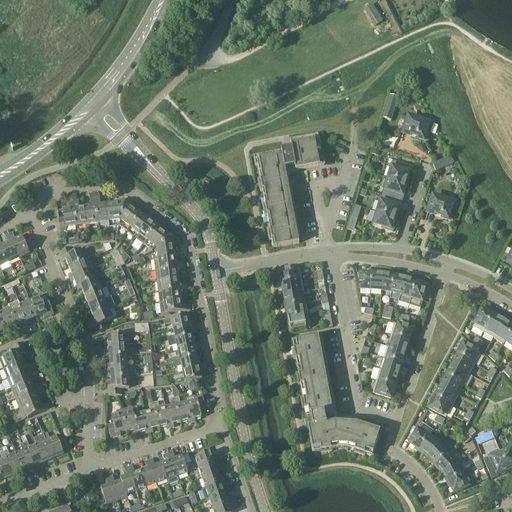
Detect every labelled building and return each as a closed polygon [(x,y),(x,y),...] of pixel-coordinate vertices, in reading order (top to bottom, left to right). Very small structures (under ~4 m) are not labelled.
[(292,19),(303,16),(301,10),(312,7),(309,0),(290,0),(286,2),(292,19)] [(383,22),(372,4),(364,9),(374,27),(383,22)] [(398,98),(390,96),(383,119),(391,121),(398,98)] [(431,125),(408,117),(403,134),(424,141),(427,132),(429,133),(431,132),(433,126),(431,125)] [(299,244),(286,173),(324,166),(323,160),(321,161),(318,146),(320,146),(318,135),(290,140),(292,149),(254,156),(256,167),(258,167),(261,181),(259,182),(261,192),(262,191),(265,206),(263,207),(265,217),(267,216),(270,231),(268,231),(270,241),(272,241),(273,249),(299,244)] [(433,165),(436,172),(453,164),(450,157),(433,165)] [(392,168),(388,179),(406,185),(410,173),(404,172),(406,166),(393,161),(390,168),(392,168)] [(381,196),(395,200),(397,194),(402,196),(406,185),(388,179),(385,190),(384,189),(381,196)] [(359,196),(365,198),(367,192),(361,190),(359,196)] [(381,203),(377,213),(395,219),(399,208),(393,206),(395,200),(381,196),(379,202),(381,203)] [(449,220),(454,203),(433,197),(427,214),(449,220)] [(98,224),(95,199),(90,200),(91,207),(85,208),(88,225),(98,224)] [(100,199),(95,199),(98,224),(100,224),(101,227),(110,226),(109,223),(107,205),(101,206),(100,199)] [(120,203),(107,205),(109,223),(110,226),(110,228),(119,226),(126,200),(120,201),(120,203)] [(130,228),(141,214),(130,206),(132,204),(126,200),(119,226),(127,232),(130,228)] [(77,227),(74,202),(69,203),(70,210),(64,211),(65,219),(59,219),(61,232),(67,231),(66,228),(77,227)] [(88,225),(85,208),(80,209),(79,202),(74,202),(77,227),(88,225)] [(357,220),(361,208),(355,206),(351,218),(357,220)] [(394,222),(395,219),(377,213),(374,225),(387,229),(386,231),(393,233),(396,223),(394,222)] [(130,228),(139,235),(151,218),(148,216),(146,218),(141,214),(130,228)] [(135,239),(144,245),(158,227),(153,223),(154,221),(151,218),(139,235),(135,239)] [(144,245),(152,251),(175,238),(170,234),(169,236),(158,227),(144,245)] [(9,235),(20,258),(30,254),(22,236),(16,239),(13,233),(9,235)] [(20,258),(9,235),(6,237),(8,242),(2,245),(10,263),(20,258)] [(153,261),(154,261),(158,261),(176,258),(174,245),(176,244),(175,238),(152,251),(153,261)] [(0,267),(10,263),(2,245),(0,246),(0,267)] [(85,261),(90,259),(86,249),(74,254),(72,248),(60,253),(64,263),(66,262),(69,268),(85,261)] [(158,261),(154,261),(155,272),(184,268),(184,263),(177,264),(176,258),(158,261)] [(69,275),(70,279),(89,271),(85,261),(69,268),(72,274),(69,275)] [(34,264),(24,268),(26,274),(36,270),(34,264)] [(184,268),(155,272),(157,282),(179,279),(178,274),(185,273),(184,268)] [(280,286),(282,285),(301,281),(299,269),(278,273),(280,286)] [(89,271),(70,279),(72,283),(75,282),(79,292),(82,290),(81,286),(97,280),(95,274),(91,276),(89,271)] [(371,291),(372,275),(361,274),(360,290),(371,291)] [(382,292),(383,276),(372,275),(371,291),(382,292)] [(391,293),(394,278),(384,276),(383,276),(382,292),(391,293)] [(394,278),(391,293),(390,299),(399,301),(398,303),(399,303),(405,280),(394,278)] [(157,282),(158,293),(187,289),(187,284),(179,285),(179,279),(157,282)] [(85,296),(101,290),(97,280),(81,286),(82,290),(85,296)] [(405,280),(399,303),(409,306),(409,305),(416,284),(405,280)] [(282,285),(284,296),(303,293),(301,281),(282,285)] [(421,285),(416,284),(409,305),(420,308),(422,302),(425,294),(426,294),(429,286),(422,284),(421,285)] [(187,289),(158,293),(159,304),(182,301),(181,295),(188,294),(187,289)] [(105,300),(101,290),(85,296),(88,303),(85,304),(86,307),(105,300)] [(284,296),(286,308),(306,305),(303,293),(284,296)] [(40,298),(30,302),(37,318),(43,315),(44,318),(54,315),(46,295),(40,297),(40,298)] [(109,310),(105,300),(86,307),(88,311),(90,310),(93,316),(109,310)] [(182,301),(159,304),(161,318),(170,317),(170,314),(190,311),(190,306),(182,307),(182,301)] [(8,306),(10,310),(17,326),(23,324),(24,326),(28,325),(20,306),(18,302),(8,306)] [(30,302),(20,306),(28,325),(32,324),(30,321),(37,318),(30,302)] [(286,308),(288,320),(308,316),(306,305),(286,308)] [(484,334),(493,316),(488,314),(489,313),(481,308),(477,316),(479,317),(473,328),(484,334)] [(10,310),(0,314),(8,333),(12,332),(10,329),(17,326),(10,310)] [(113,320),(109,310),(93,316),(96,323),(93,324),(97,334),(109,329),(106,323),(113,320)] [(173,324),(174,330),(194,325),(193,322),(190,322),(189,315),(164,321),(165,326),(173,324)] [(310,329),(308,316),(288,320),(291,332),(310,329)] [(494,339),(504,322),(493,316),(484,334),(494,339)] [(505,342),(511,332),(511,328),(504,322),(494,339),(503,346),(506,343),(505,342)] [(394,324),(391,336),(409,342),(411,337),(412,338),(415,329),(407,326),(406,328),(394,324)] [(135,333),(149,333),(148,325),(134,325),(135,333)] [(167,338),(168,342),(193,336),(192,330),(195,329),(194,325),(174,330),(175,336),(167,338)] [(105,344),(105,347),(126,346),(125,335),(107,336),(108,343),(105,344)] [(193,336),(168,342),(164,343),(166,348),(177,345),(179,351),(199,346),(198,343),(195,343),(193,336)] [(409,342),(391,336),(387,348),(406,354),(409,342)] [(333,413),(319,338),(293,343),(294,351),(297,351),(298,360),(296,360),(299,376),(301,376),(303,384),(301,385),(304,401),(306,401),(307,409),(305,410),(307,418),(311,417),(313,427),(309,428),(313,454),(322,452),(322,450),(330,448),(331,450),(339,449),(339,447),(348,447),(347,449),(356,452),(356,450),(365,453),(364,455),(372,457),(380,432),(355,424),(334,423),(326,424),(324,415),(333,413)] [(4,351),(0,353),(0,361),(3,370),(24,362),(21,356),(28,354),(24,343),(12,348),(14,354),(6,357),(4,351)] [(460,351),(458,356),(475,365),(481,354),(469,348),(470,347),(463,343),(458,351),(460,351)] [(109,351),(109,358),(127,356),(126,346),(105,347),(106,351),(109,351)] [(172,359),(173,363),(198,358),(197,351),(200,350),(199,346),(179,351),(180,357),(172,359)] [(406,354),(387,348),(383,359),(387,361),(387,360),(402,365),(406,354)] [(107,365),(107,369),(128,367),(127,356),(109,358),(110,365),(107,365)] [(458,356),(452,366),(469,376),(475,365),(458,356)] [(198,358),(173,363),(174,368),(182,366),(183,372),(203,367),(203,364),(200,365),(198,358)] [(387,361),(383,371),(383,372),(398,376),(402,365),(387,360),(387,361)] [(24,362),(3,370),(7,380),(34,369),(33,365),(26,367),(24,362)] [(452,366),(446,377),(463,386),(469,376),(452,366)] [(110,373),(111,380),(128,379),(128,367),(107,369),(107,373),(110,373)] [(204,371),(203,367),(183,372),(185,378),(177,380),(178,385),(203,379),(201,372),(204,371)] [(7,380),(11,390),(32,382),(29,376),(36,373),(34,369),(7,380)] [(383,372),(383,371),(380,370),(376,382),(395,388),(398,376),(383,372)] [(446,377),(440,388),(458,397),(463,386),(446,377)] [(128,379),(111,380),(112,386),(108,387),(109,397),(122,396),(122,390),(129,389),(128,379)] [(11,390),(15,400),(42,389),(41,384),(34,387),(32,382),(11,390)] [(395,388),(376,382),(372,394),(391,400),(395,388)] [(440,388),(435,398),(452,408),(458,397),(440,388)] [(15,400),(19,410),(40,402),(37,396),(44,393),(42,389),(15,400)] [(198,401),(187,404),(191,424),(195,423),(195,420),(202,418),(200,411),(206,409),(203,397),(197,398),(198,401)] [(179,398),(174,399),(176,406),(180,423),(187,422),(188,425),(191,424),(187,404),(180,405),(179,398)] [(446,419),(452,408),(435,398),(429,409),(446,419)] [(176,406),(174,399),(170,400),(171,407),(166,409),(170,429),(174,428),(174,425),(180,423),(176,406)] [(40,402),(19,410),(23,421),(28,419),(51,409),(49,404),(42,407),(40,402)] [(170,429),(166,409),(159,410),(158,403),(153,404),(155,411),(159,428),(166,427),(167,430),(170,429)] [(150,412),(144,414),(149,434),(153,433),(153,430),(159,428),(155,411),(153,404),(149,405),(150,412)] [(133,408),(138,433),(145,432),(146,435),(149,434),(144,414),(139,415),(137,407),(133,408)] [(132,408),(122,411),(127,432),(134,430),(134,434),(138,433),(133,408),(132,408)] [(120,433),(127,432),(122,411),(116,412),(117,416),(112,417),(114,424),(108,426),(111,438),(121,436),(120,433)] [(410,445),(420,452),(429,439),(431,435),(419,427),(410,445)] [(471,437),(476,433),(472,429),(467,433),(471,437)] [(47,434),(44,435),(53,456),(54,458),(64,454),(57,437),(50,440),(47,434)] [(34,439),(37,445),(41,456),(44,462),(54,458),(53,456),(44,435),(34,439)] [(427,456),(428,458),(429,456),(438,445),(429,439),(420,452),(427,456)] [(28,442),(24,444),(29,456),(34,467),(44,462),(41,456),(37,445),(30,448),(28,442)] [(429,456),(428,458),(436,466),(446,456),(450,453),(441,442),(438,445),(429,456)] [(23,451),(17,454),(18,456),(24,471),(34,467),(29,456),(24,444),(20,445),(23,451)] [(511,450),(501,454),(508,471),(511,469),(511,448),(511,449),(511,450)] [(8,450),(4,452),(6,456),(14,475),(24,471),(18,456),(17,454),(11,457),(8,450)] [(3,460),(0,460),(0,469),(4,480),(14,475),(6,456),(4,452),(0,454),(3,460)] [(169,453),(177,477),(188,473),(182,457),(176,459),(173,452),(169,453)] [(177,477),(169,453),(165,455),(167,462),(161,464),(167,481),(169,485),(179,482),(177,477)] [(198,469),(222,461),(221,456),(213,459),(211,453),(194,458),(198,469)] [(446,456),(436,466),(443,474),(459,462),(454,456),(450,453),(446,456)] [(497,476),(508,471),(501,454),(490,459),(490,457),(483,460),(489,473),(494,471),(497,476)] [(149,460),(157,484),(167,481),(161,464),(155,467),(153,459),(149,460)] [(147,488),(157,484),(149,460),(144,462),(147,469),(141,472),(147,488)] [(202,479),(218,473),(216,467),(223,465),(222,461),(198,469),(202,479)] [(459,462),(443,474),(448,483),(462,476),(466,474),(459,462)] [(136,491),(147,488),(141,472),(135,474),(132,466),(128,468),(136,491)] [(127,495),(136,491),(128,468),(124,469),(127,477),(120,479),(121,482),(126,495),(127,495)] [(205,489),(229,481),(228,477),(220,479),(218,473),(202,479),(205,489)] [(473,483),(469,474),(467,476),(466,474),(462,476),(448,483),(454,494),(474,485),(473,483)] [(128,498),(127,495),(126,495),(121,482),(115,484),(113,476),(109,478),(117,501),(128,498)] [(106,505),(117,501),(109,478),(105,479),(107,487),(101,489),(106,505)] [(209,499),(225,494),(223,488),(230,485),(229,481),(205,489),(209,499)] [(212,510),(236,501),(235,497),(227,500),(225,494),(209,499),(212,510)] [(186,498),(175,502),(179,508),(188,503),(186,498)] [(237,506),(236,501),(212,510),(213,511),(231,511),(230,508),(237,506)]
